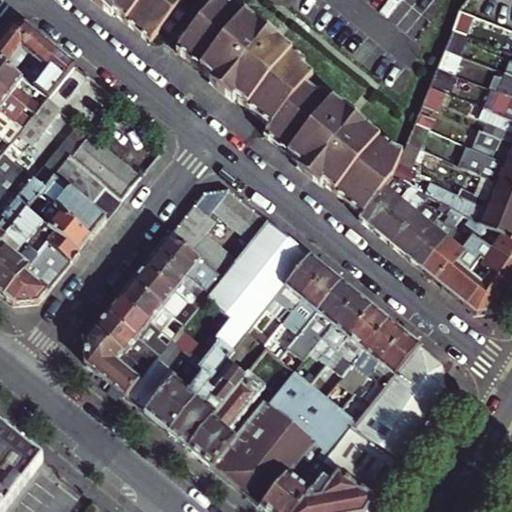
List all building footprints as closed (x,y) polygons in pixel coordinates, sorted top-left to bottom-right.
[(99,0),(152,43),(186,0),(99,0)] [(304,68),(308,64),(236,6),(233,9),(222,1),(180,53),(273,128),(266,137),(364,217),(385,190),(393,180),(405,151),(394,148),(323,90),(319,94),(309,85),(316,77),(304,68)] [(460,12),(452,31),(463,35),(465,36),(472,17),(460,12)] [(0,43),(0,60),(8,67),(35,32),(26,26),(13,27),(0,43)] [(452,31),(445,51),(455,55),(463,35),(452,31)] [(35,32),(8,67),(24,79),(38,62),(48,69),(61,53),(35,32)] [(445,51),(438,69),(450,74),(452,75),(460,57),(455,55),(445,51)] [(38,62),(24,79),(40,91),(50,99),(77,66),(61,53),(48,69),(38,62)] [(0,60),(0,87),(11,96),(27,108),(37,116),(50,99),(40,91),(33,100),(17,88),(24,79),(8,67),(0,60)] [(430,87),(442,92),(450,74),(438,69),(430,87)] [(498,94),(504,96),(511,99),(511,76),(507,74),(504,81),(498,94)] [(0,110),(11,96),(0,87),(0,110)] [(442,92),(430,87),(423,105),(435,110),(439,112),(446,94),(442,92)] [(511,99),(504,96),(496,115),(511,121),(511,99)] [(423,105),(416,124),(427,129),(435,110),(423,105)] [(37,116),(27,108),(15,124),(20,128),(25,132),(37,116)] [(507,142),(511,144),(511,121),(496,115),(484,110),(480,120),(498,128),(494,137),(507,142)] [(20,128),(15,124),(12,129),(16,133),(20,128)] [(420,148),(427,129),(416,124),(408,143),(420,148)] [(71,160),(91,136),(80,127),(34,181),(46,190),(57,178),(64,169),(71,160)] [(142,178),(91,136),(71,160),(94,179),(122,202),(142,178)] [(511,167),(511,144),(507,142),(502,154),(486,148),(488,143),(483,141),(478,153),(486,157),(511,167)] [(0,206),(22,180),(26,175),(6,157),(0,163),(0,206)] [(511,167),(486,157),(479,174),(498,182),(511,187),(511,167)] [(71,160),(64,169),(87,188),(94,179),(71,160)] [(57,178),(79,197),(87,188),(64,169),(57,178)] [(26,175),(22,180),(30,186),(34,181),(26,175)] [(108,220),(79,197),(57,178),(46,190),(40,198),(92,240),(108,220)] [(22,180),(0,206),(0,246),(28,212),(40,198),(46,190),(34,181),(30,186),(22,180)] [(490,203),(511,212),(511,187),(498,182),(490,203)] [(361,220),(376,233),(401,202),(385,190),(364,217),(361,220)] [(429,200),(411,190),(407,194),(425,205),(429,200)] [(205,195),(196,207),(209,217),(213,212),(230,191),(205,195)] [(230,191),(213,212),(223,220),(240,199),(230,191)] [(511,240),(511,212),(490,203),(487,211),(461,196),(451,213),(475,226),(479,228),(485,230),(493,234),(511,240)] [(92,240),(40,198),(28,212),(80,254),(92,240)] [(240,199),(223,220),(233,228),(250,207),(240,199)] [(401,202),(376,233),(392,245),(417,215),(401,202)] [(216,223),(209,217),(196,207),(188,216),(208,233),(216,223)] [(250,207),(233,228),(242,236),(260,215),(250,207)] [(417,215),(392,245),(407,258),(437,221),(422,208),(417,215)] [(80,254),(28,212),(0,246),(0,295),(6,300),(50,247),(72,264),(80,254)] [(269,223),(260,215),(242,236),(252,244),(269,223)] [(188,216),(179,227),(200,244),(206,236),(208,233),(188,216)] [(437,221),(407,258),(423,271),(454,232),(438,220),(437,221)] [(254,327),(276,301),(311,257),(269,223),(252,244),(238,262),(223,280),(216,289),(211,295),(206,302),(232,323),(218,341),(220,343),(225,347),(221,352),(229,359),(247,336),(254,327)] [(460,237),(454,232),(423,271),(438,284),(454,264),(464,253),(465,252),(462,249),(465,246),(468,242),(476,232),(479,228),(475,226),(473,229),(469,226),(460,237)] [(200,244),(179,227),(171,237),(192,254),(200,244)] [(511,240),(493,234),(487,248),(495,254),(511,264),(511,240)] [(238,262),(206,236),(200,244),(192,254),(203,263),(223,280),(238,262)] [(203,263),(192,254),(171,237),(159,252),(190,278),(205,291),(211,295),(216,289),(195,272),(203,263)] [(50,247),(6,300),(14,307),(39,304),(72,264),(50,247)] [(485,270),(511,288),(511,264),(495,254),(487,248),(480,259),(482,261),(479,266),(485,270)] [(183,286),(190,278),(159,252),(146,268),(189,303),(192,306),(198,311),(206,302),(211,295),(205,291),(199,299),(183,286)] [(311,257),(276,301),(284,307),(277,316),(285,323),(291,315),(327,270),(311,257)] [(502,311),(511,296),(511,288),(485,270),(479,266),(482,261),(480,259),(469,275),(484,286),(468,308),(477,315),(502,311)] [(438,284),(468,308),(484,286),(469,275),(454,264),(438,284)] [(133,283),(175,318),(176,319),(189,303),(146,268),(133,283)] [(344,284),(327,270),(291,315),(300,321),(293,330),(296,333),(293,337),(297,340),(344,284)] [(121,299),(162,333),(175,318),(133,283),(121,299)] [(359,296),(344,284),(297,340),(302,344),(305,340),(316,349),(359,296)] [(328,365),(374,309),(359,296),(316,349),(326,357),(323,361),(328,365)] [(162,333),(121,299),(107,315),(160,358),(166,350),(173,342),(169,339),(167,337),(162,333)] [(192,306),(180,322),(185,327),(198,311),(192,306)] [(347,374),(390,322),(374,309),(328,365),(326,367),(333,372),(338,367),(347,374)] [(95,330),(147,373),(160,358),(107,315),(95,330)] [(359,391),(406,335),(390,322),(347,374),(355,382),(350,388),(357,393),(359,391)] [(147,373),(95,330),(85,343),(88,367),(126,398),(142,380),(147,373)] [(421,347),(406,335),(359,391),(366,396),(368,392),(370,394),(378,384),(386,390),(421,347)] [(147,373),(142,380),(126,398),(169,433),(226,362),(229,359),(221,352),(225,347),(220,343),(197,371),(187,362),(184,366),(166,350),(160,358),(147,373)] [(334,455),(327,463),(341,473),(375,500),(448,392),(444,366),(421,347),(386,390),(358,425),(334,455)] [(246,378),(188,449),(212,468),(263,405),(257,400),(285,366),(267,352),(246,378)] [(169,433),(188,449),(246,378),(226,362),(169,433)] [(326,399),(310,386),(297,376),(273,405),(317,441),(334,455),(358,425),(342,412),(326,399)] [(263,405),(212,468),(242,492),(284,440),(261,420),(273,405),(267,401),(263,405)] [(317,441),(273,405),(261,420),(284,440),(242,492),(262,508),(284,482),(294,490),(298,486),(298,479),(299,477),(292,471),(317,441)] [(0,511),(3,511),(44,460),(0,424),(0,511)] [(315,490),(297,511),(366,511),(375,500),(341,473),(335,480),(328,475),(315,490)] [(262,508),(266,511),(297,511),(315,490),(301,478),(299,477),(298,479),(298,486),(294,490),(284,482),(262,508)]
